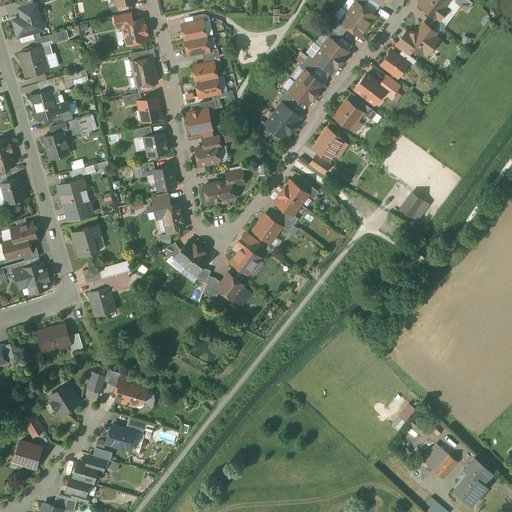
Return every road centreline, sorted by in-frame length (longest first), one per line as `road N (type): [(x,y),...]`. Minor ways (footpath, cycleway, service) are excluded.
road 1 (residential): [(153,0),(194,210),(203,225),(220,230),(238,221),(406,0)]
road 2 (residential): [(0,41),(67,279),(56,302),(0,318)]
road 3 (residential): [(0,510),(44,485),(59,458),(79,445),(94,405)]
